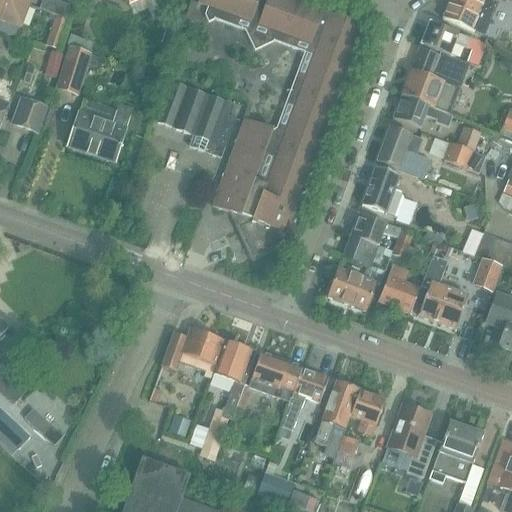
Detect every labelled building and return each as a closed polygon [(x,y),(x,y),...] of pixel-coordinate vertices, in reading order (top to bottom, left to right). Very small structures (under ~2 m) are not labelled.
[(27,6),(10,0),(0,0),(0,33),(13,39),(17,28),(18,28),(27,6)] [(51,0),(41,0),(39,9),(64,18),(69,6),(51,0)] [(304,53),(281,115),(275,130),(272,131),(243,121),(211,208),(240,218),(245,219),(251,221),(238,228),(252,258),(295,239),(288,225),(299,196),(304,193),(302,189),(306,177),(311,174),(309,170),(318,144),(323,142),(321,137),(325,125),(330,123),(328,118),(338,92),(342,90),(340,85),(345,73),(349,71),(347,66),(362,27),(315,10),(313,5),(308,7),(289,0),(197,0),(196,4),(207,8),(203,16),(207,23),(213,20),(244,31),(253,51),(273,42),(304,53)] [(501,0),(511,3),(511,0),(449,0),(441,20),(472,33),(477,21),(486,24),(491,10),(482,7),(484,0),(501,0)] [(55,18),(45,47),(56,51),(66,22),(55,18)] [(427,25),(419,47),(446,57),(453,60),(458,48),(472,54),(467,65),(476,69),(484,46),(436,28),(427,25)] [(69,50),(56,90),(76,96),(88,57),(69,50)] [(418,51),(409,73),(457,91),(458,90),(466,67),(467,65),(453,60),(446,57),(444,61),(418,51)] [(50,52),(42,76),(54,80),(61,56),(50,52)] [(400,98),(400,99),(447,117),(457,91),(409,73),(400,98)] [(447,117),(400,99),(391,121),(418,131),(423,119),(434,123),(434,125),(447,130),(451,119),(447,118),(447,117)] [(21,101),(12,126),(33,134),(35,134),(44,110),(21,101)] [(78,115),(66,150),(113,165),(129,117),(115,112),(110,126),(78,115)] [(502,129),(511,133),(511,114),(509,114),(502,129)] [(409,137),(388,129),(375,164),(421,181),(424,173),(413,168),(416,158),(414,157),(420,141),(409,137)] [(462,129),(455,148),(471,155),(472,154),(479,136),(462,129)] [(455,148),(448,145),(442,161),(477,175),(483,159),(472,154),(471,155),(455,148)] [(397,177),(374,169),(361,207),(383,215),(382,216),(395,221),(402,201),(399,193),(393,191),(398,177),(397,177)] [(349,238),(376,248),(381,235),(396,240),(399,232),(384,226),(357,216),(349,238)] [(472,258),(482,236),(471,231),(461,254),(472,259),(473,258),(472,258)] [(400,233),(391,256),(402,261),(411,237),(400,233)] [(472,258),(473,258),(485,263),(493,240),(482,236),(472,258)] [(376,248),(349,238),(341,259),(383,274),(390,254),(376,248)] [(493,240),(485,263),(496,267),(505,244),(493,240)] [(511,246),(505,244),(496,267),(507,271),(511,258),(511,246)] [(428,292),(417,318),(455,332),(467,299),(437,288),(446,264),(431,259),(420,289),(428,292)] [(500,269),(481,262),(472,287),(491,294),(500,269)] [(391,267),(387,278),(377,304),(409,316),(419,290),(404,285),(409,273),(391,267)] [(337,271),(326,299),(364,313),(374,286),(378,287),(382,278),(369,273),(365,272),(363,277),(367,279),(366,282),(352,277),(354,273),(346,270),(344,274),(337,271)] [(511,301),(496,295),(489,314),(503,319),(503,318),(508,320),(497,348),(511,353),(511,301)] [(223,344),(189,331),(186,340),(172,335),(160,369),(174,374),(179,361),(182,362),(181,364),(205,373),(203,378),(210,380),(212,376),(223,344)] [(255,355),(223,344),(212,376),(233,383),(220,419),(230,422),(232,416),(233,416),(242,391),(241,391),(255,355)] [(288,404),(300,371),(282,365),(281,361),(275,359),(271,361),(259,356),(247,389),(288,404)] [(34,385),(7,361),(0,368),(0,372),(24,395),(34,385)] [(327,380),(301,371),(300,371),(288,404),(276,437),(287,441),(304,400),(318,405),(327,380)] [(344,431),(348,419),(358,392),(334,383),(320,423),(313,444),(325,449),(333,427),(344,431)] [(384,401),(358,392),(348,419),(359,422),(355,434),(370,440),(384,401)] [(429,418),(401,407),(386,448),(411,457),(405,474),(421,480),(435,442),(422,438),(429,418)] [(0,411),(0,433),(18,451),(29,439),(0,411)] [(62,437),(32,411),(24,420),(53,446),(62,437)] [(174,418),(169,433),(184,438),(189,423),(174,418)] [(464,485),(471,467),(481,436),(448,425),(427,481),(441,486),(444,478),(464,485)] [(222,438),(207,433),(199,461),(214,465),(222,438)] [(341,437),(336,452),(352,458),(357,443),(341,437)] [(511,493),(511,447),(501,443),(485,489),(507,497),(508,493),(511,493)] [(212,511),(180,500),(188,478),(140,461),(122,511),(212,511)] [(264,474),(257,495),(285,506),(293,485),(264,474)] [(410,480),(406,494),(417,497),(422,484),(410,480)] [(313,511),(317,498),(292,489),(288,502),(313,511)]
